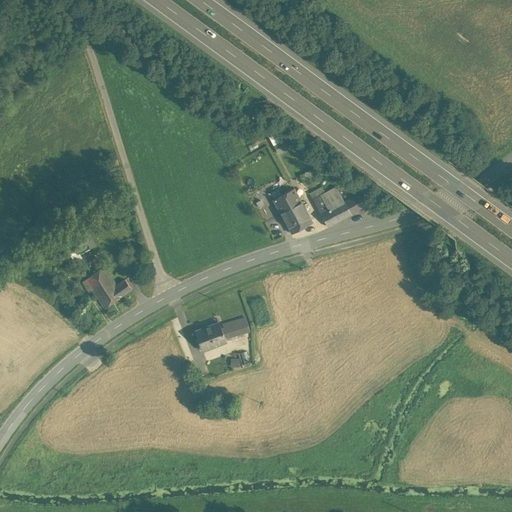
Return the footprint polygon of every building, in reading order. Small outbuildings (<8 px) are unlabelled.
[(277,128),(268,132),(276,152),(285,149),(277,128)] [(316,168),(300,175),(305,184),(320,176),(316,168)] [(325,192),(313,199),(321,213),(344,201),(336,186),(325,192)] [(323,187),(310,194),(313,199),(325,192),(323,187)] [(295,189),(274,200),(281,213),(289,208),(287,204),(292,201),(294,205),(301,201),(295,189)] [(359,193),(344,201),(351,214),(366,206),(359,193)] [(301,201),(294,205),(292,201),(287,204),(289,208),(281,213),(292,233),(313,222),(301,201)] [(344,201),(321,213),(328,226),(351,214),(344,201)] [(82,236),(75,240),(80,253),(87,250),(82,236)] [(101,261),(94,266),(97,271),(105,267),(101,261)] [(117,285),(105,267),(97,271),(85,280),(104,307),(123,295),(117,285)] [(125,279),(117,285),(123,295),(131,289),(125,279)] [(255,315),(227,323),(230,336),(258,328),(255,315)] [(219,322),(195,331),(203,350),(226,341),(219,322)]
